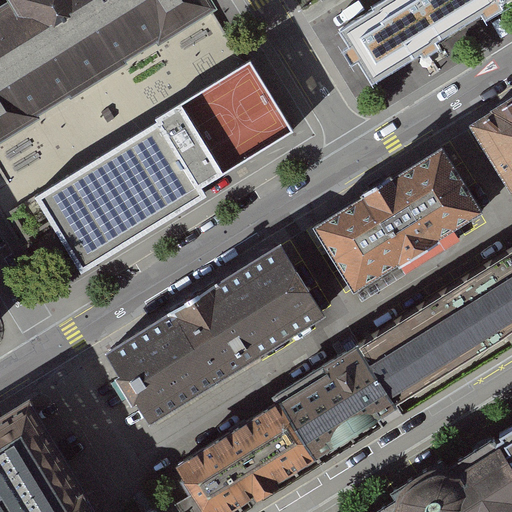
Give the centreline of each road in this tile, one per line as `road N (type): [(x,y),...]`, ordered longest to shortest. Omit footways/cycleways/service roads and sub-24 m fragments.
road 1 (residential): [(50,351),(359,158)]
road 2 (residential): [(511,371),(285,511)]
road 3 (residential): [(262,0),(359,158)]
road 4 (residential): [(359,158),(511,66)]
